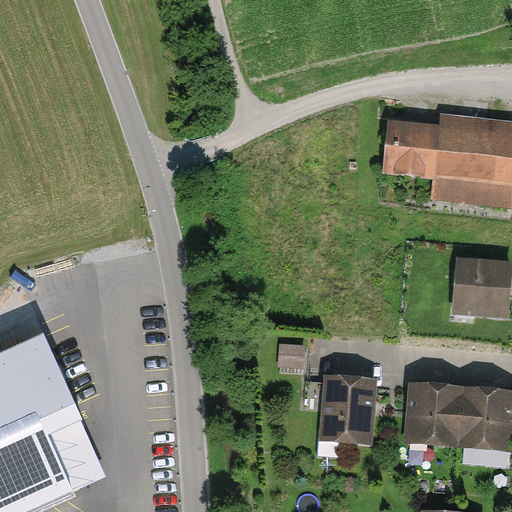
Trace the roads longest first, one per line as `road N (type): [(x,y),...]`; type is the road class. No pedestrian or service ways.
road 1 (residential): [(199,511),(170,231),(86,0)]
road 2 (track): [(150,168),(373,88),(511,74)]
road 3 (track): [(215,0),(261,126)]
